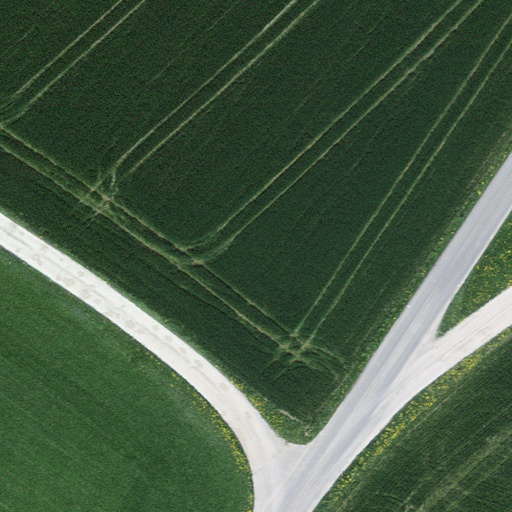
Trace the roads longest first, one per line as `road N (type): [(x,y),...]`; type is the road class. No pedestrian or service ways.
road 1 (unclassified): [(284,511),(511,165)]
road 2 (track): [(291,501),(245,433),(0,246)]
